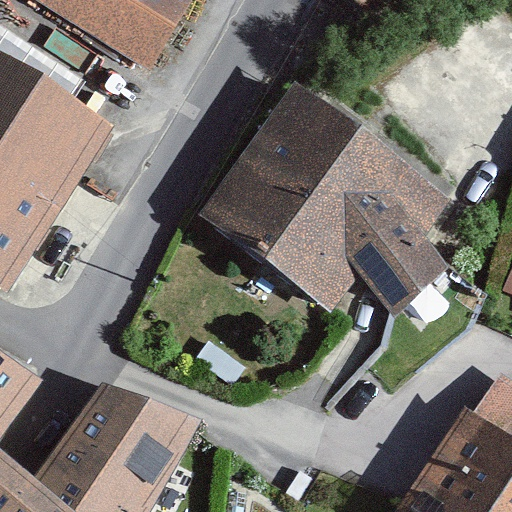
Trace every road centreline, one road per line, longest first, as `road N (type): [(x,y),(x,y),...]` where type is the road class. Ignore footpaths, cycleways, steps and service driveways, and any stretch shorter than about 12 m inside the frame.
road 1 (residential): [(511,366),(479,346),(368,445),(285,416),(239,420),(62,357)]
road 2 (residential): [(62,357),(276,0)]
road 3 (residential): [(0,470),(47,404),(62,357)]
